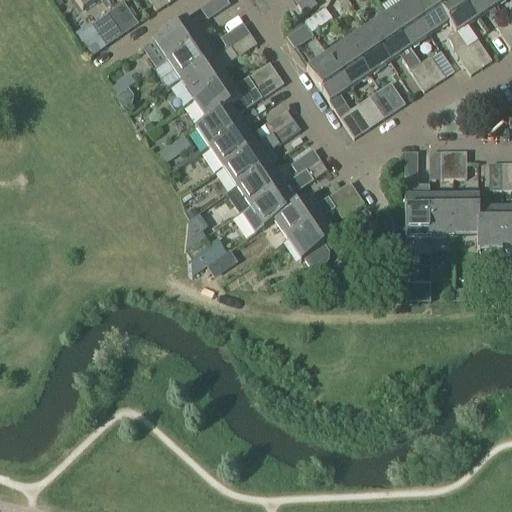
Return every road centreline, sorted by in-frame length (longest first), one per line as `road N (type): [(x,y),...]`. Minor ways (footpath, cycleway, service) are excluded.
road 1 (residential): [(344,167),(239,0)]
road 2 (residential): [(379,147),(452,96),(511,70)]
road 3 (residential): [(511,156),(379,147)]
